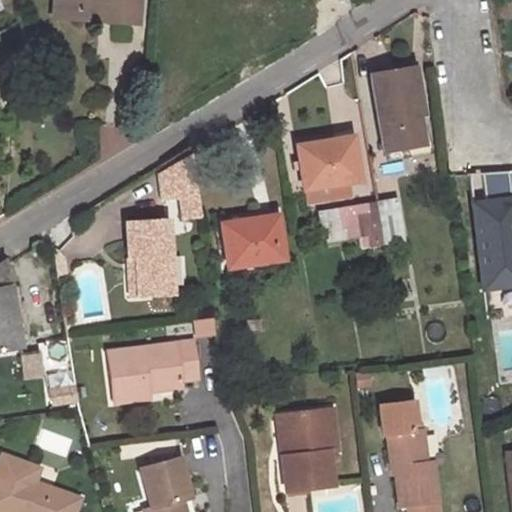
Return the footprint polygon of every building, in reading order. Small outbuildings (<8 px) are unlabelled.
[(134,23),(135,0),(52,0),(52,9),(94,13),(94,20),(134,23)] [(51,17),(94,20),(94,13),(52,9),(51,17)] [(413,68),(369,75),(382,151),(422,144),(417,116),(422,115),(413,68)] [(358,180),(351,137),(295,147),(303,189),(358,180)] [(192,153),(157,173),(161,199),(178,198),(181,216),(200,213),(192,153)] [(482,289),(511,285),(511,216),(506,172),(467,174),(482,289)] [(382,243),(403,240),(397,199),(375,202),(382,243)] [(374,234),(376,244),(382,243),(375,202),(317,212),(323,243),(374,234)] [(283,260),(276,217),(221,225),(228,267),(283,260)] [(171,221),(130,222),(131,260),(139,260),(140,298),(172,296),(171,221)] [(0,350),(20,347),(5,260),(0,262),(0,350)] [(131,260),(132,298),(140,298),(139,260),(131,260)] [(214,319),(197,321),(199,336),(216,334),(214,319)] [(107,353),(113,402),(150,397),(149,392),(148,385),(180,380),(199,377),(194,341),(107,353)] [(62,385),(56,350),(20,356),(24,379),(41,376),(44,388),(62,385)] [(180,380),(148,385),(149,392),(181,388),(180,380)] [(74,386),(50,391),(52,405),(76,401),(74,386)] [(386,436),(390,471),(393,470),(397,503),(405,502),(406,511),(437,511),(431,463),(425,464),(421,431),(411,433),(410,425),(415,424),(412,402),(378,406),(381,436),(386,436)] [(333,434),(330,410),(309,413),(312,437),(333,434)] [(279,450),(284,493),(332,488),(328,453),(335,452),(333,434),(312,437),(309,413),(284,416),(288,449),(279,450)] [(275,417),(279,450),(288,449),(284,416),(275,417)] [(511,511),(511,452),(503,454),(510,511),(511,511)] [(0,457),(0,511),(73,511),(78,502),(32,484),(22,480),(27,466),(1,456),(0,457)] [(177,458),(136,468),(147,510),(140,511),(182,511),(182,510),(180,511),(177,502),(189,499),(177,458)] [(27,466),(22,480),(32,484),(37,470),(27,466)]
